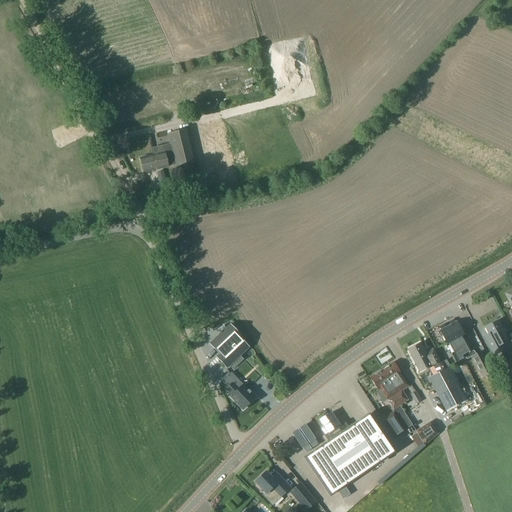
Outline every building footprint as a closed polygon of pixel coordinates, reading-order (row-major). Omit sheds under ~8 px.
[(211,56),(206,58),(210,73),(231,67),(230,62),(240,60),(241,63),(251,60),(247,46),(238,48),(238,50),(231,52),(229,42),(209,47),(211,56)] [(131,74),(119,77),(122,93),(168,83),(165,67),(144,72),(144,74),(131,77),(131,74)] [(23,107),(0,117),(0,174),(77,138),(57,97),(25,113),(23,107)] [(232,110),(202,117),(218,181),(246,173),(232,110)] [(152,149),(154,155),(140,158),(144,173),(168,167),(168,166),(174,164),(175,169),(197,164),(189,129),(167,135),(169,144),(152,149)] [(69,161),(48,167),(54,186),(93,175),(89,160),(81,162),(81,164),(71,167),(69,161)] [(494,356),(505,350),(502,344),(509,341),(505,333),(509,331),(505,324),(501,326),(498,320),(484,327),(487,334),(483,336),(494,356)] [(474,352),(471,351),(464,338),(464,337),(457,322),(440,331),(447,346),(448,345),(449,348),(456,344),(459,349),(454,352),(459,361),(465,358),(466,359),(470,357),(482,379),(493,373),(481,351),(475,354),(474,352)] [(228,324),(208,344),(217,355),(215,358),(226,369),(247,346),(238,337),(239,335),(228,324)] [(432,350),(425,354),(420,344),(414,347),(412,346),(409,347),(409,349),(408,350),(416,364),(420,371),(426,369),(427,369),(439,362),(432,350)] [(236,370),(242,364),(238,359),(232,365),(236,370)] [(234,374),(249,387),(258,376),(244,363),(234,374)] [(382,370),(403,402),(407,400),(401,391),(408,386),(393,363),(382,370)] [(448,367),(428,378),(445,411),(466,401),(448,367)] [(382,370),(370,378),(378,390),(380,389),(393,411),(400,407),(399,405),(403,402),(382,370)] [(232,383),(225,389),(231,396),(230,397),(243,410),(255,398),(250,393),(251,392),(250,392),(248,391),(249,390),(248,390),(247,391),(242,386),(238,390),(236,388),(232,383)] [(393,411),(381,419),(393,437),(412,425),(400,407),(393,411)] [(330,413),(319,421),(326,430),(323,433),(327,439),(329,438),(331,440),(334,438),(335,437),(343,432),(338,425),(330,413)] [(329,442),(305,458),(330,495),(394,452),(369,415),(343,432),(335,437),(334,438),(331,440),(329,442)] [(423,443),(437,433),(430,422),(415,431),(417,433),(423,443)] [(423,443),(417,433),(411,437),(419,448),(424,444),(423,443)] [(265,472),(255,482),(266,493),(263,496),(272,505),(290,488),(278,476),(273,480),(265,472)] [(316,502),(300,482),(289,491),(306,511),(316,502)]
